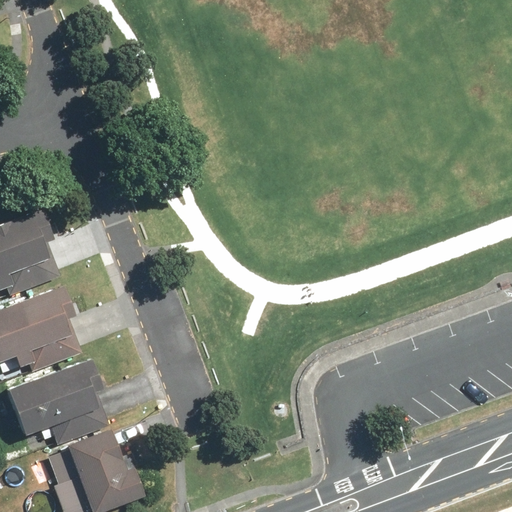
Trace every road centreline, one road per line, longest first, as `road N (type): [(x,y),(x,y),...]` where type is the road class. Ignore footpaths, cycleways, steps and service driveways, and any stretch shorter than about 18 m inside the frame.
road 1 (residential): [(195,425),(64,102)]
road 2 (secondary): [(380,498),(511,450)]
